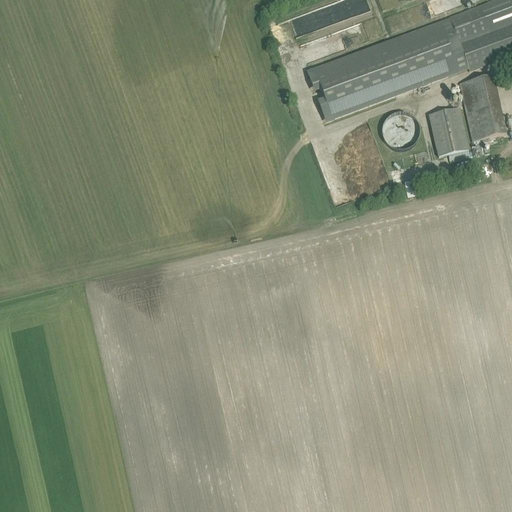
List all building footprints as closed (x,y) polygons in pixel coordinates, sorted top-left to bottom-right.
[(511,0),(500,0),(449,19),(449,20),(306,73),(314,95),(321,93),(324,100),(317,103),(325,125),(364,110),(511,56),(511,0)] [(459,86),(472,143),(505,136),(493,78),(459,86)] [(429,117),(438,158),(468,152),(459,110),(429,117)] [(382,132),(382,134),(382,136),(382,137),(382,139),(383,141),(383,142),(384,144),(385,145),(386,146),(387,148),(389,149),(390,150),(391,151),(393,151),(394,152),(396,153),(398,153),(399,153),(401,153),(403,153),(404,153),(406,152),(408,152),(409,151),(411,150),(412,149),(413,148),(414,147),(416,146),(417,145),(417,143),(418,142),(419,140),(419,138),(419,137),(420,135),(420,133),(420,132),(419,130),(419,129),(418,127),(418,125),(417,124),(416,123),(415,121),(414,120),(412,119),(411,118),(410,117),(408,117),(407,116),(405,116),(404,115),(402,115),(400,115),(399,115),(397,115),(395,116),(394,116),(392,117),(391,118),(390,119),(388,120),(387,121),(386,122),(385,123),(384,125),(383,126),(383,128),(382,129),(382,131),(382,132)] [(406,183),(408,200),(415,200),(413,183),(406,183)]
